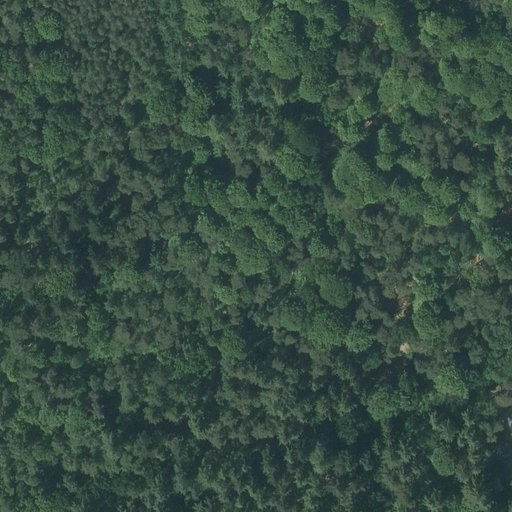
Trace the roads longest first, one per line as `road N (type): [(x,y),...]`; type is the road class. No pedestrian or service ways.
road 1 (track): [(395,385),(324,312),(247,194),(200,93),(188,0)]
road 2 (unknown): [(395,385),(415,311),(486,183),(495,61),(492,16),(482,0)]
road 3 (track): [(345,333),(298,224),(291,170),(296,87),(321,0)]
road 4 (track): [(67,486),(333,402)]
road 5 (track): [(467,511),(455,477),(395,385)]
road 6 (track): [(395,385),(511,350)]
